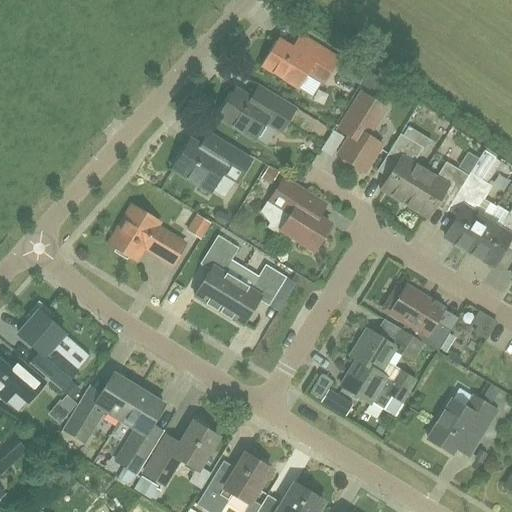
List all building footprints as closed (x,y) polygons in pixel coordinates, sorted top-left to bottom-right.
[(293,49),(279,40),(262,67),(297,88),(306,73),(322,83),(337,59),(301,37),(293,49)] [(368,70),(361,66),(352,80),(359,84),(368,70)] [(372,91),(379,79),(369,73),(362,85),(372,91)] [(257,85),(249,99),(235,90),(218,119),(253,141),(264,123),(280,133),(295,108),(257,85)] [(348,167),(352,166),(364,173),(381,145),(367,137),(385,109),(361,93),(338,130),(349,137),(337,156),(340,158),(340,162),(348,167)] [(250,161),(225,146),(227,143),(211,134),(202,148),(190,141),(172,170),(210,193),(222,173),(237,182),(250,161)] [(422,148),(412,142),(399,134),(385,156),(397,164),(381,190),(404,204),(424,172),(413,165),(419,154),(422,148)] [(0,165),(0,200),(12,210),(20,201),(24,205),(39,188),(34,184),(41,175),(37,171),(39,168),(26,157),(23,160),(19,157),(14,162),(7,171),(0,165)] [(454,199),(468,177),(456,169),(453,175),(441,168),(435,178),(424,172),(404,204),(427,219),(443,192),(454,199)] [(444,239),(469,254),(497,207),(496,206),(496,207),(484,200),(491,188),(470,174),(468,177),(454,199),(453,201),(463,208),(444,239)] [(305,193),(293,186),(295,184),(283,176),(260,212),(269,223),(266,228),(279,236),(282,231),(313,251),(329,226),(318,219),(327,205),(306,191),(305,193)] [(160,223),(133,206),(109,245),(137,261),(145,248),(172,265),(185,244),(157,227),(160,223)] [(509,214),(497,207),(469,254),(492,268),(511,235),(511,210),(509,214)] [(185,231),(200,240),(210,223),(195,215),(185,231)] [(219,312),(237,281),(224,273),(239,250),(218,238),(206,257),(216,264),(195,298),(219,312)] [(237,281),(219,312),(243,327),(264,293),(274,299),(286,279),(265,266),(251,290),(237,281)] [(424,345),(437,352),(450,331),(435,322),(443,310),(406,287),(389,315),(405,325),(401,331),(424,345)] [(29,363),(40,373),(61,391),(78,371),(52,349),(64,335),(47,320),(52,314),(39,303),(26,318),(30,322),(19,335),(38,352),(29,363)] [(488,311),(477,330),(493,338),(503,319),(488,311)] [(401,331),(401,332),(399,330),(392,342),(399,346),(395,353),(413,363),(424,345),(401,331)] [(357,362),(409,393),(415,382),(386,364),(396,348),(368,331),(351,358),(357,362)] [(9,370),(0,362),(0,395),(5,400),(17,387),(25,394),(39,377),(18,359),(9,370)] [(394,417),(409,393),(357,362),(341,388),(370,405),(371,403),(394,417)] [(114,374),(102,394),(90,386),(64,429),(86,443),(105,412),(120,421),(139,389),(114,374)] [(139,389),(120,421),(136,431),(117,462),(138,475),(154,449),(153,449),(163,432),(152,425),(164,405),(139,389)] [(327,392),(321,401),(320,402),(346,418),(353,407),(327,392)] [(66,398),(60,404),(69,412),(75,405),(66,398)] [(482,439),(481,438),(498,412),(474,398),(466,410),(452,402),(428,440),(452,455),(455,450),(469,459),(482,439)] [(210,474),(200,468),(218,438),(208,432),(209,429),(208,427),(198,420),(196,421),(194,423),(181,445),(167,437),(145,472),(165,484),(180,459),(196,469),(188,482),(200,490),(210,474)] [(0,475),(27,451),(9,433),(0,442),(0,475)] [(209,511),(220,511),(232,494),(249,504),(270,470),(245,454),(225,487),(213,480),(198,505),(209,511)] [(116,479),(129,488),(137,475),(124,467),(116,479)] [(133,490),(154,502),(161,491),(156,489),(157,486),(141,476),(133,490)] [(316,511),(323,502),(294,485),(277,511),(265,511),(259,508),(256,511),(316,511)]
